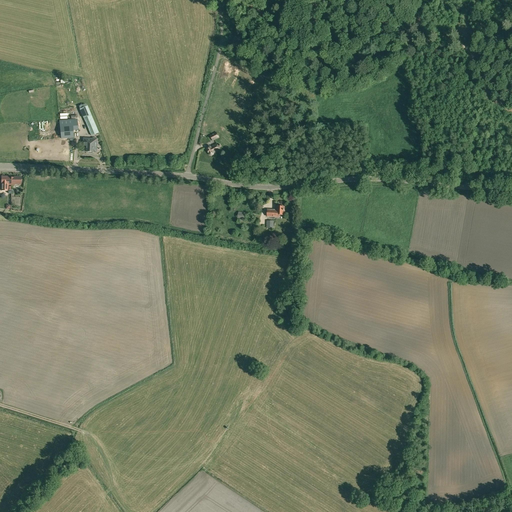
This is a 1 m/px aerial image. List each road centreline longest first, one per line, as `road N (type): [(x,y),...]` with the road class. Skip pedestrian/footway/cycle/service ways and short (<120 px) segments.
road 1 (tertiary): [(511,193),(366,179),(266,187),(187,177)]
road 2 (tertiary): [(187,177),(0,166)]
road 3 (unclassified): [(187,177),(220,51),(219,0)]
road 4 (track): [(0,403),(84,432),(101,461)]
